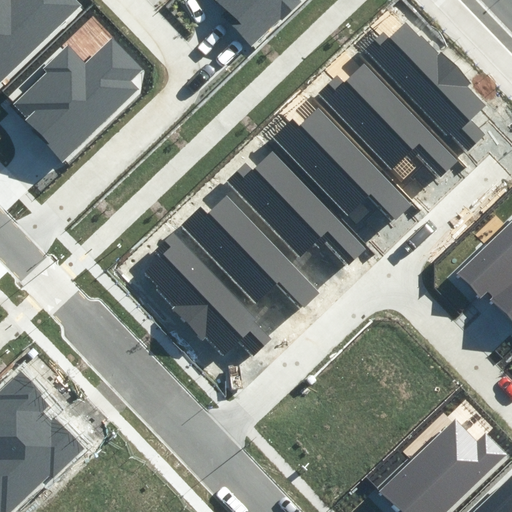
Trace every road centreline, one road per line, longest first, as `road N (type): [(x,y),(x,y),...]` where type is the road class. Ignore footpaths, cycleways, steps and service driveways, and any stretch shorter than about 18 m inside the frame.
road 1 (residential): [(14,249),(208,82),(129,0)]
road 2 (residential): [(14,249),(207,449)]
road 3 (residential): [(207,449),(386,270)]
road 4 (residential): [(386,270),(511,403)]
road 5 (residential): [(386,270),(484,171)]
